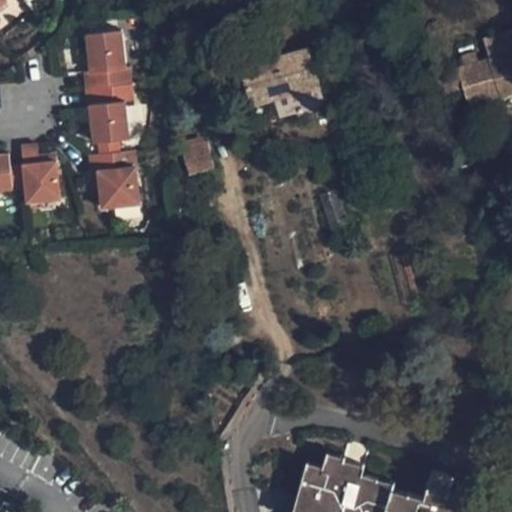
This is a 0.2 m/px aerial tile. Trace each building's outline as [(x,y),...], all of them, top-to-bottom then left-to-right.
[(85,86),(132,82),(131,65),(125,66),(122,28),(87,31),(91,68),(84,68),(85,86)] [(239,61),(245,83),(267,77),(270,93),(320,80),(310,42),(239,61)] [(467,62),(457,65),(435,71),(441,90),(463,83),(470,101),(511,88),(511,47),(479,58),(476,47),(464,51),(467,62)] [(267,77),(245,83),(249,98),(270,93),(267,77)] [(132,82),(85,86),(86,101),(90,101),(94,139),(98,139),(100,151),(120,149),(119,137),(129,136),(126,98),(134,97),(132,82)] [(186,139),(193,165),(216,159),(210,133),(186,139)] [(100,151),(90,152),(91,169),(98,169),(98,175),(99,190),(101,206),(138,202),(135,166),(138,165),(136,148),(120,149),(100,151)] [(0,187),(15,186),(15,184),(25,184),(24,163),(13,163),(12,151),(0,152),(0,187)] [(25,184),(28,200),(61,198),(57,159),(24,163),(25,184)] [(234,366),(259,353),(243,321),(217,335),(234,366)] [(461,511),(462,511),(464,505),(446,500),(447,496),(426,490),(425,495),(409,491),(408,495),(407,501),(390,496),(391,490),(377,486),(379,476),(363,472),(364,465),(344,460),(343,464),(328,459),(326,466),(325,472),(307,467),(294,511),(461,511)] [(307,467),(325,472),(326,466),(309,460),(307,467)] [(391,490),(390,496),(407,501),(408,495),(391,490)]
